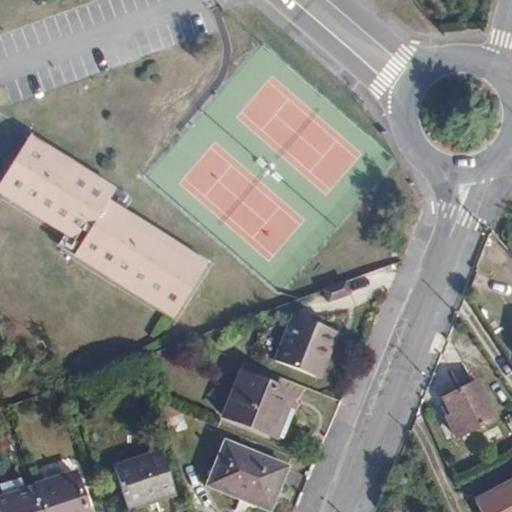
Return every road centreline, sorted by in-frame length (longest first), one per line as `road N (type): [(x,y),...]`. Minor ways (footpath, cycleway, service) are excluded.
road 1 (tertiary): [(441,258),(339,511)]
road 2 (tertiary): [(276,0),(403,116)]
